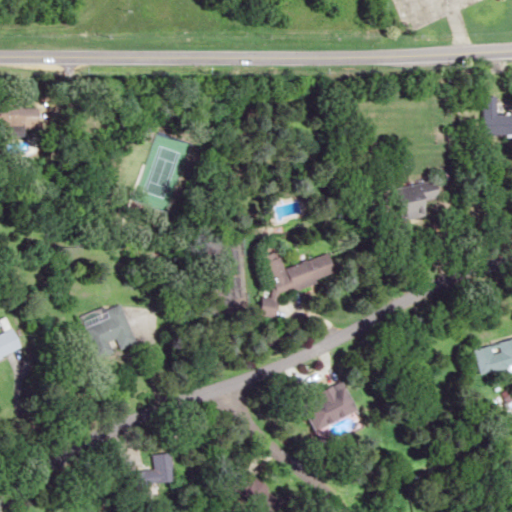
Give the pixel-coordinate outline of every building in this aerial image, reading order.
[(511,113),(489,113),(489,95),(474,95),(474,134),(511,134),(511,113)] [(0,104),(0,120),(1,122),(10,117),(3,103),(0,104)] [(392,221),(418,213),(414,201),(432,196),(426,179),(383,193),(392,221)] [(273,254),(259,259),(266,281),(263,294),(254,297),(251,308),(253,312),(262,314),(267,313),(271,290),(327,273),(321,253),(320,252),(277,266),(273,254)] [(129,341),(114,302),(73,318),(88,357),(129,341)] [(0,330),(0,353),(16,346),(6,327),(0,330)] [(474,375),(511,365),(511,336),(468,347),(474,375)] [(304,391),(306,396),(291,403),(302,428),(344,409),(330,379),(304,391)] [(511,387),(498,394),(505,409),(511,405),(511,387)] [(169,452),(148,452),(148,469),(129,470),(129,483),(169,483),(169,452)]
